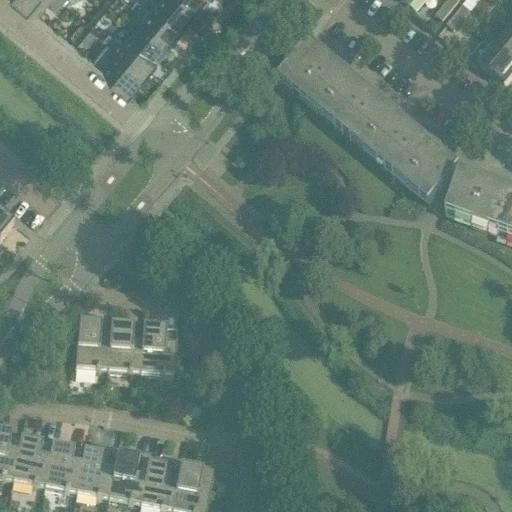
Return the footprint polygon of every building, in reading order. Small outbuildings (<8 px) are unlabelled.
[(61,5),(54,0),(20,0),(37,14),(46,4),(55,11),(61,5)] [(185,23),(199,7),(190,0),(159,0),(159,1),(185,23)] [(395,0),(408,11),(417,0),(395,0)] [(185,23),(159,1),(150,11),(141,3),(135,10),(171,40),(185,23)] [(450,16),(458,6),(451,1),(443,10),(450,16)] [(171,40),(135,10),(130,17),(139,24),(130,34),(157,57),(171,40)] [(442,26),(450,16),(443,10),(435,20),(442,26)] [(461,25),(469,16),(462,10),(454,20),(461,25)] [(453,35),(461,25),(454,20),(446,29),(453,35)] [(81,40),(87,45),(96,34),(90,29),(81,40)] [(157,57),(130,34),(122,44),(113,36),(107,43),(143,73),(157,57)] [(511,39),(506,34),(492,51),(511,67),(511,39)] [(143,73),(107,43),(93,61),(129,91),(143,73)] [(485,45),(467,66),(475,73),(478,69),(504,91),(511,81),(511,67),(492,51),(485,45)] [(459,171),(309,46),(278,83),(291,95),(296,90),(312,104),(308,109),(334,130),(338,125),(355,139),(350,144),(376,165),(381,160),(397,174),(393,179),(428,209),(459,171)] [(511,197),(459,179),(445,220),(488,235),(490,229),(511,236),(508,242),(511,243),(511,197)] [(0,244),(12,230),(11,229),(0,220),(0,244)] [(107,377),(110,332),(77,330),(74,375),(107,377)] [(139,380),(143,334),(110,332),(107,377),(139,380)] [(173,382),(176,337),(143,334),(139,380),(173,382)] [(0,484),(12,487),(21,443),(0,439),(0,484)] [(44,493),(52,449),(21,443),(12,487),(44,493)] [(76,499),(84,455),(52,449),(44,493),(76,499)] [(108,506),(117,461),(118,455),(105,452),(103,459),(84,455),(76,499),(108,506)] [(140,511),(149,467),(150,459),(137,457),(135,465),(117,461),(108,506),(140,511)] [(141,511),(173,511),(180,473),(182,465),(169,463),(167,471),(149,467),(140,511),(141,511)] [(206,511),(214,473),(200,470),(199,477),(180,473),(173,511),(206,511)]
